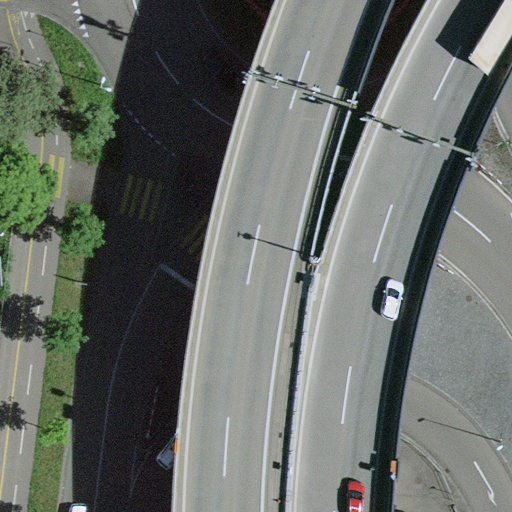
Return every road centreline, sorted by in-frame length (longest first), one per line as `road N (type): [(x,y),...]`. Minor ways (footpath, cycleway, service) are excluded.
road 1 (motorway): [(332,511),(356,335),(392,212),(445,80),(492,0)]
road 2 (motorway): [(324,0),(261,204),(222,511)]
road 3 (motorway): [(133,511),(194,429),(252,394),(309,381),(374,391),(424,415),(469,453),(504,511)]
road 4 (secondary): [(167,65),(135,350)]
road 5 (secondary): [(135,350),(203,238),(291,143)]
road 6 (primary): [(347,145),(437,110),(473,76),(509,0)]
road 7 (motorway): [(347,145),(424,191),(511,263)]
road 8 (secondary): [(135,350),(120,511)]
road 9 (primary): [(167,65),(201,101),(243,128),(291,143)]
